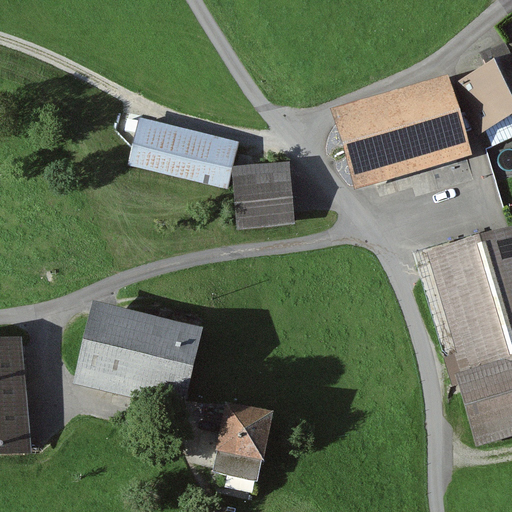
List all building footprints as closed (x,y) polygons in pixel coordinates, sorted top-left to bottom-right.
[(511,69),(470,86),(348,111),(365,187),(476,160),(511,137),(511,69)] [(144,103),(133,153),(232,176),(244,127),(144,103)] [(301,212),(298,148),(239,150),(242,214),(301,212)] [(511,234),(438,255),(489,447),(511,441),(511,234)] [(216,336),(104,313),(81,397),(196,415),(216,336)] [(25,352),(0,354),(0,462),(30,461),(25,352)] [(230,381),(219,458),(267,465),(279,389),(230,381)]
